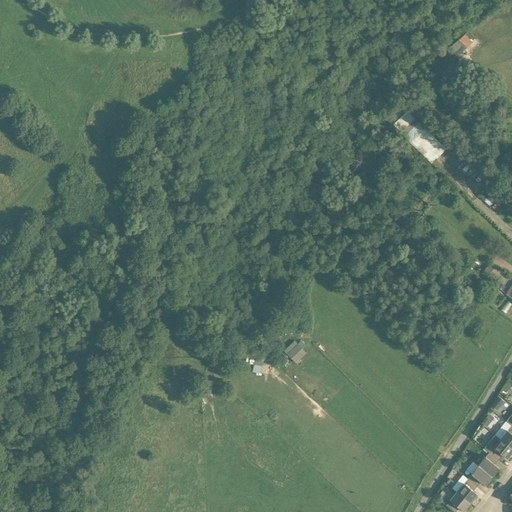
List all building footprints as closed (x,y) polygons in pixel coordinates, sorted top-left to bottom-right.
[(456,58),(466,48),(460,41),(450,51),(456,58)] [(431,164),(446,149),(402,107),(388,122),(431,164)] [(492,184),(493,183),(491,181),(489,183),(488,182),(486,185),(487,186),(478,195),(484,201),(485,199),(486,200),(496,190),(495,189),(496,188),(492,184)] [(487,278),(493,269),(488,265),(481,273),(487,278)] [(486,287),(491,282),(487,278),(482,283),(486,287)] [(506,283),(501,279),(500,280),(499,280),(495,285),(501,291),(506,286),(504,285),(506,283)] [(296,362),(308,352),(296,340),(285,350),(296,362)] [(254,364),(256,357),(253,356),(247,355),(246,362),(250,363),(254,364)] [(256,357),(254,364),(262,366),(264,358),(256,357)] [(500,406),(495,402),(491,407),(496,411),(500,406)] [(484,419),(481,423),(486,427),(489,423),(484,419)] [(511,427),(500,440),(511,449),(511,427)] [(511,453),(511,449),(500,440),(495,436),(484,449),(489,453),(498,461),(502,456),(507,460),(511,453)] [(498,461),(489,453),(478,466),(492,478),(499,469),(495,465),(498,461)] [(492,478),(478,466),(467,480),(477,487),(480,483),(485,486),(492,478)] [(452,488),(456,484),(449,479),(446,483),(452,488)] [(477,487),(467,480),(457,493),(471,504),(478,496),(473,492),(477,487)] [(464,511),(471,504),(457,493),(446,506),(453,511),(456,511),(459,509),(462,511),(464,511)]
